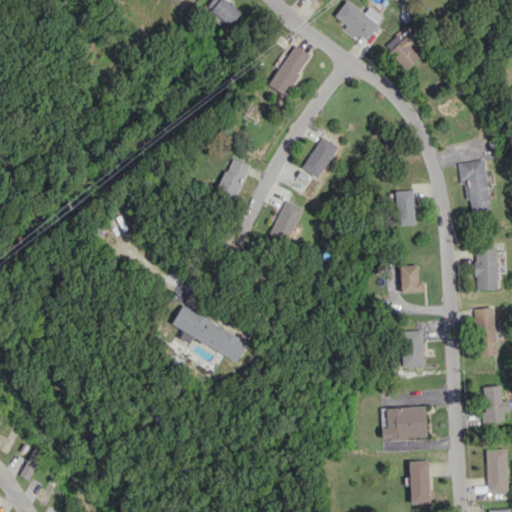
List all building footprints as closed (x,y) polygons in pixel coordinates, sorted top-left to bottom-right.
[(241,12),(226,0),(218,0),(210,10),(229,26),(241,12)] [(364,41),(382,17),(368,7),(364,13),(346,0),(345,0),(333,17),(364,41)] [(416,39),(410,33),(389,49),(405,69),(419,57),(409,44),(416,39)] [(309,54),(293,44),(268,85),(284,95),(309,54)] [(301,168),(318,178),(336,145),(319,136),(301,168)] [(248,163),(229,157),(218,189),(237,195),(248,163)] [(466,213),(489,210),(482,159),(459,162),(466,213)] [(390,191),(391,225),(414,224),(413,190),(390,191)] [(301,207),(284,199),(268,233),(285,241),(301,207)] [(474,289),(495,288),(495,248),(473,248),(474,289)] [(422,291),(422,280),(418,280),(417,264),(399,265),(400,292),(422,291)] [(171,324),(182,329),(178,338),(189,343),(192,338),(236,360),(246,340),(180,305),(171,324)] [(473,307),(475,355),(495,354),(493,307),(473,307)] [(422,329),(402,330),(403,366),(423,366),(422,329)] [(508,399),(501,400),(500,384),(483,385),(485,421),(503,420),(502,410),(509,410),(508,399)] [(386,407),(386,428),(381,428),(381,438),(426,437),(425,405),(386,407)] [(28,479),(42,451),(33,446),(19,475),(28,479)] [(505,448),(485,449),(486,493),(506,492),(505,448)] [(408,460),(409,503),(429,503),(428,460),(408,460)]
